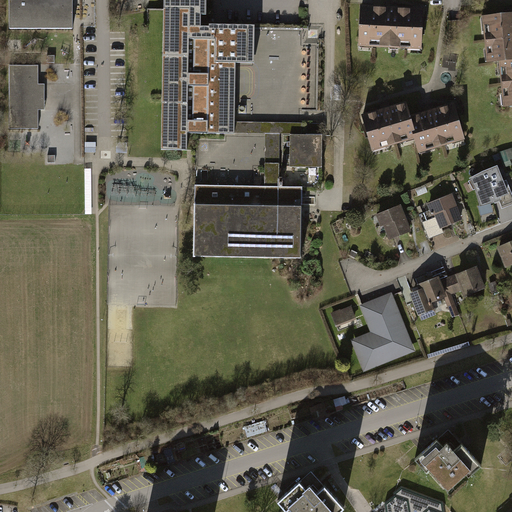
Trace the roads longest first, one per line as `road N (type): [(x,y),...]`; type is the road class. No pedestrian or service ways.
road 1 (residential): [(97,511),(511,378)]
road 2 (residential): [(361,283),(511,225)]
